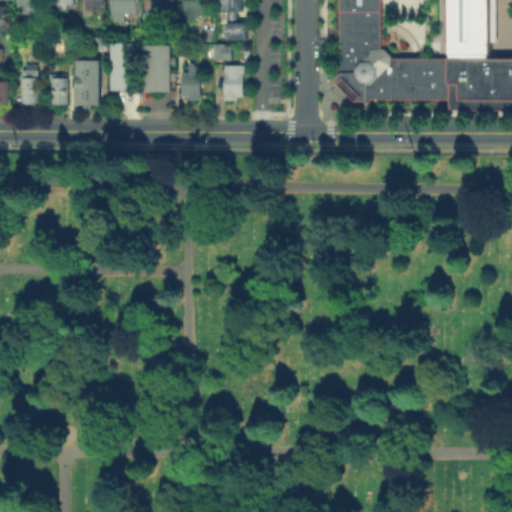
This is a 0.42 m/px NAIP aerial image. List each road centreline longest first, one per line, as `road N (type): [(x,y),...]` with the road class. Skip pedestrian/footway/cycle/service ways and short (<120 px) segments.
road 1 (tertiary): [(0,130),(303,130)]
road 2 (tertiary): [(303,130),(511,131)]
road 3 (residential): [(303,0),(303,130)]
